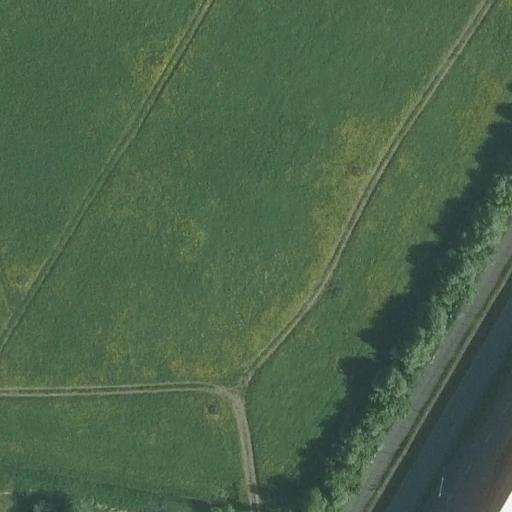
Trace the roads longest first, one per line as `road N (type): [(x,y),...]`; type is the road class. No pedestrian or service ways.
road 1 (track): [(254,511),(239,394),(249,369),(314,299),(369,183),(487,0)]
road 2 (track): [(0,346),(199,0)]
road 3 (track): [(239,394),(0,392)]
road 4 (unclassified): [(511,323),(402,511)]
road 5 (unclassified): [(441,511),(511,391)]
